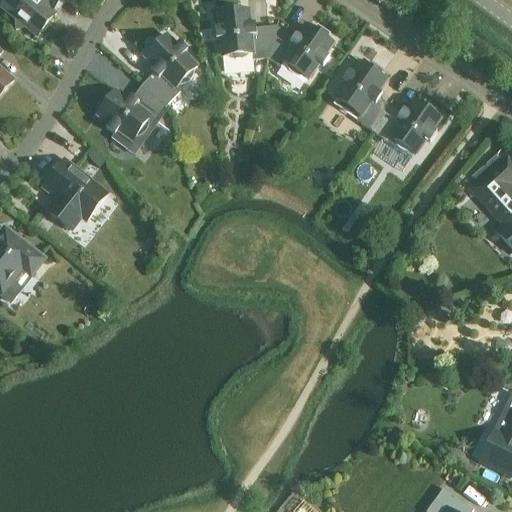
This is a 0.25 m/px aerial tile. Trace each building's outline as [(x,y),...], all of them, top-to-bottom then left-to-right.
[(26,30),(37,39),(56,16),(52,13),(62,0),(5,0),(0,7),(0,9),(14,21),(15,31),(26,30)] [(268,61),(276,28),(256,31),(255,26),(250,26),(249,13),(240,13),(240,9),(226,10),(227,15),(218,16),(219,29),(215,30),(216,42),(221,41),(222,59),(227,59),(232,61),(236,62),(240,61),(244,60),(248,57),(252,56),(252,63),(268,61)] [(276,28),(268,61),(280,70),(284,65),(287,67),(288,71),(291,75),(295,77),(299,79),(304,79),(308,82),(318,67),(322,69),(329,60),(325,57),(333,46),(326,41),(329,37),(317,29),(315,33),(308,28),(300,39),(296,36),(293,40),(276,28)] [(142,87),(167,108),(180,94),(176,90),(179,87),(183,86),(187,84),(190,81),(192,77),(193,73),(197,69),(184,56),(188,52),(179,44),(176,47),(166,38),(160,44),(157,40),(147,50),(150,53),(144,59),(154,69),(150,72),(154,76),(142,87)] [(0,98),(14,83),(0,70),(0,56),(3,54),(0,51),(0,98)] [(372,134),(390,108),(379,101),(382,97),(378,94),(386,83),(379,78),(381,74),(370,66),(368,70),(361,65),(353,76),(349,73),(342,83),(346,86),(336,101),(340,104),(341,108),(344,112),(348,114),(352,116),(356,116),(360,118),(356,123),(372,134)] [(155,124),(167,108),(142,87),(133,100),(129,97),(126,101),(115,93),(110,100),(106,97),(98,108),(102,111),(97,118),(108,126),(105,130),(115,137),(118,133),(133,144),(136,140),(140,138),(143,135),(146,132),(147,128),(148,123),(150,120),(155,124)] [(390,108),(372,134),(387,145),(391,140),(394,142),(396,147),(398,150),(402,153),(406,154),(411,154),(415,157),(426,142),(430,145),(437,135),(433,132),(440,121),(433,116),(436,112),(425,104),(422,108),(415,103),(407,114),(403,111),(401,115),(390,108)] [(511,191),(508,187),(511,182),(511,165),(507,161),(472,192),(481,202),(488,202),(498,214),(498,221),(505,228),(497,235),(511,251),(511,191)] [(87,223),(107,197),(63,163),(43,188),(53,196),(54,195),(60,199),(47,215),(70,232),(81,218),(87,223)] [(31,279),(45,261),(4,229),(0,235),(0,296),(2,298),(22,272),(31,279)] [(511,419),(503,438),(494,434),(486,451),(490,453),(485,465),(511,478),(511,419)] [(472,511),(443,491),(427,511),(472,511)]
